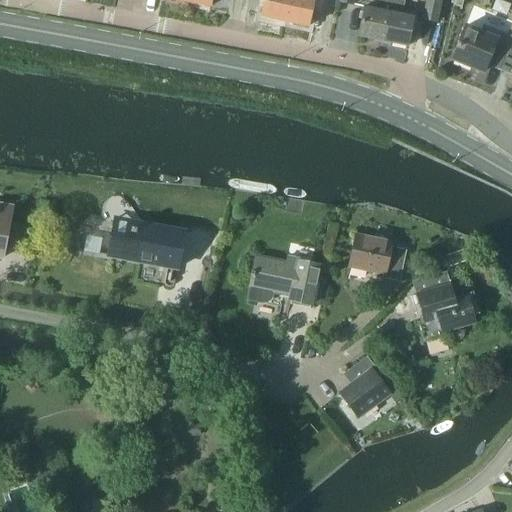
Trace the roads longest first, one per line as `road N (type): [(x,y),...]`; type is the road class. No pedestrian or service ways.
road 1 (unclassified): [(265,511),(252,366),(0,310)]
road 2 (secondary): [(390,106),(322,83),(0,24)]
road 3 (residential): [(404,75),(30,2)]
road 4 (secondary): [(511,176),(390,106)]
road 5 (residential): [(511,145),(404,75)]
